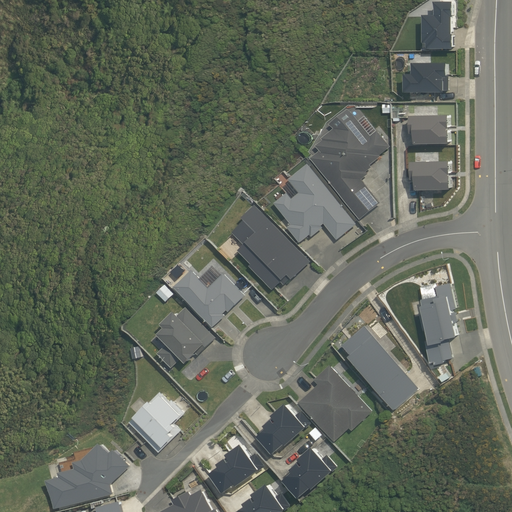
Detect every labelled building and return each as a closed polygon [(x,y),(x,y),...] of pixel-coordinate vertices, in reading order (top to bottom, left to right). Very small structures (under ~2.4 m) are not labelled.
[(457,16),(457,1),(439,1),(439,14),(426,14),(426,43),(430,42),(430,48),(457,48),(457,33),(455,33),(456,16),(457,16)] [(448,90),(451,90),(451,62),(416,62),(416,73),(408,73),(408,91),(448,91),(448,90)] [(392,113),(392,104),(384,104),(384,113),(392,113)] [(321,150),(313,157),(362,219),(383,202),(364,179),(370,173),(368,171),(374,166),(372,165),(383,156),(382,154),(392,146),(367,115),(361,120),(351,108),(332,123),(336,128),(324,137),(325,139),(318,145),(321,150)] [(418,143),(453,142),(453,114),(413,115),(414,132),(418,132),(418,143)] [(454,189),(453,160),(414,161),(415,179),(419,179),(419,189),(454,189)] [(339,240),(358,224),(309,163),(290,179),(301,192),(294,198),(289,192),(276,203),(293,224),(290,227),(302,242),(312,235),(313,237),(325,227),(323,225),(326,223),(339,240)] [(253,264),(251,265),(274,289),(283,281),(286,284),(293,277),(295,278),(312,261),(257,205),(244,217),(246,219),(233,232),(245,244),(240,250),(253,264)] [(179,278),(187,270),(181,264),(173,272),(179,278)] [(193,269),(176,286),(215,327),(227,316),(225,313),(228,310),(230,312),(247,295),(225,272),(224,274),(215,265),(202,278),(193,269)] [(451,338),(460,335),(458,322),(460,321),(458,311),(456,312),(455,309),(459,308),(453,283),(439,286),(438,283),(422,286),(425,299),(424,299),(426,313),(422,314),(426,330),(430,329),(432,339),(428,340),(433,363),(437,362),(438,364),(447,362),(447,359),(455,357),(451,338)] [(175,293),(166,284),(158,292),(167,301),(175,293)] [(200,355),(218,338),(188,306),(181,313),(177,310),(164,323),(167,326),(163,329),(164,330),(161,333),(170,343),(159,353),(173,368),(184,357),(189,362),(198,353),(200,355)] [(422,387),(367,325),(345,345),(353,354),(351,356),(396,409),(422,387)] [(375,411),(332,365),(316,379),(320,384),(301,402),(337,441),(351,428),(354,430),(375,411)] [(451,377),(448,373),(442,377),(445,381),(451,377)] [(172,401),(162,392),(131,422),(161,452),(183,429),(176,423),(187,412),(174,399),(172,401)] [(290,444),(314,423),(303,411),(299,414),(289,402),(275,415),(280,420),(278,422),(275,418),(268,424),(270,427),(261,435),(276,453),(288,443),(290,444)] [(328,436),(320,427),(315,432),(323,440),(328,436)] [(57,508),(115,493),(113,483),(132,465),(116,448),(112,452),(102,441),(86,458),(76,460),(78,467),(62,471),(63,475),(49,478),(57,508)] [(241,484),(267,466),(257,453),(253,456),(245,443),(229,454),(234,460),(232,461),(229,457),(221,463),(223,466),(213,473),(227,491),(239,482),(241,484)] [(316,487),(340,466),(329,454),(326,457),(315,446),(302,458),(306,464),(305,465),(302,462),(294,468),(297,471),(287,479),(303,495),(315,485),(316,487)] [(283,511),(293,505),(283,492),(280,494),(271,482),(256,492),(260,498),(258,500),(255,496),(247,502),(249,504),(239,511),(283,511)] [(215,509),(203,489),(192,494),(190,490),(174,499),(176,503),(159,511),(220,511),(218,507),(215,509)] [(124,511),(121,500),(99,506),(101,510),(93,511),(85,511),(85,510),(76,511),(124,511)]
